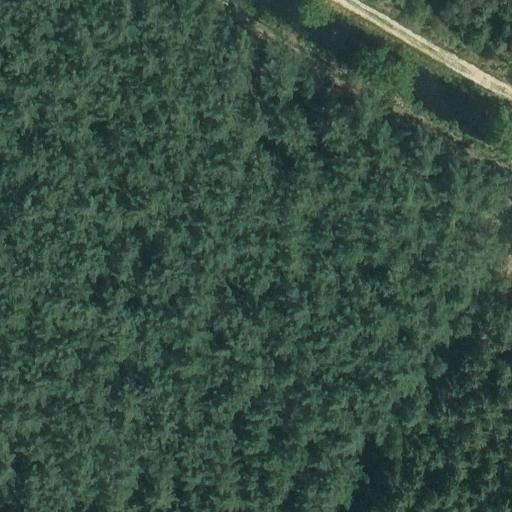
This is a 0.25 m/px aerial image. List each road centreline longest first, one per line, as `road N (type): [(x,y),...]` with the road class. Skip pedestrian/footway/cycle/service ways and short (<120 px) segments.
road 1 (track): [(511,179),(204,0)]
road 2 (track): [(511,99),(342,0)]
